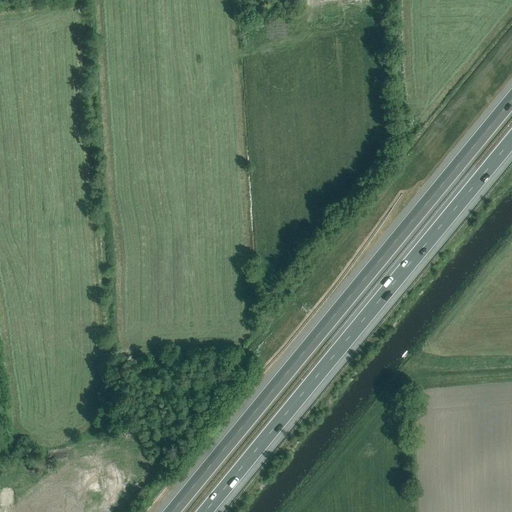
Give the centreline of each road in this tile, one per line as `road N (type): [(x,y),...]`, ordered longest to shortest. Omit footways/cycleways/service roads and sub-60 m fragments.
road 1 (motorway): [(511,99),(171,511)]
road 2 (motorway): [(205,511),(511,139)]
